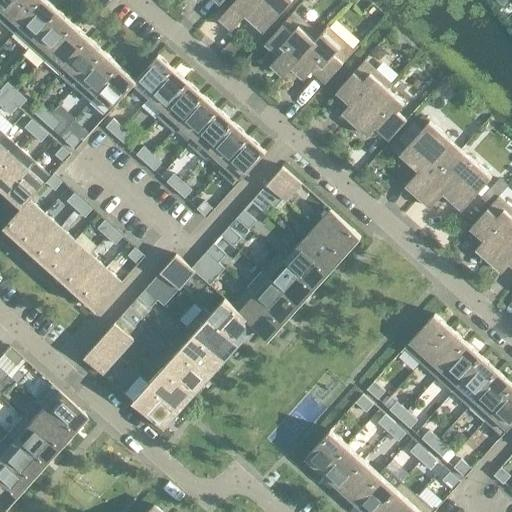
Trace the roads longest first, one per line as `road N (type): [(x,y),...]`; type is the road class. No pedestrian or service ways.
road 1 (residential): [(511,338),(135,0)]
road 2 (residential): [(282,511),(258,490),(235,483),(213,498),(0,309)]
